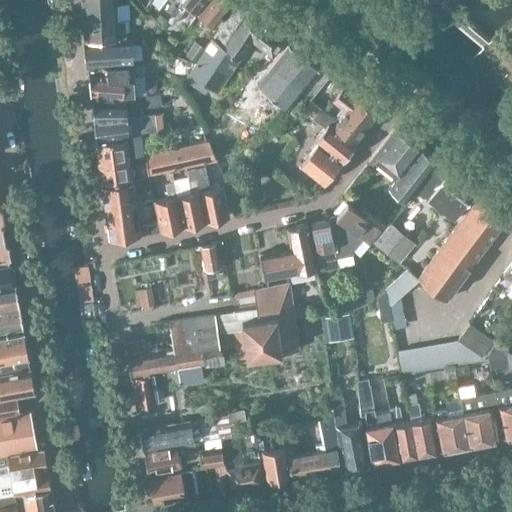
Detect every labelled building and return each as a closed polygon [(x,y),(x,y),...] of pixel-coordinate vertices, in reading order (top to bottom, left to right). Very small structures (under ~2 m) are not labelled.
[(81,0),(85,40),(126,36),(125,20),(117,20),(116,0),(81,0)] [(164,0),(157,9),(167,17),(180,0),(164,0)] [(206,0),(180,0),(167,17),(165,19),(172,25),(187,6),(196,13),(206,0)] [(233,0),(206,0),(196,13),(212,26),(233,0)] [(206,48),(196,62),(184,80),(205,93),(209,87),(217,92),(252,41),(267,53),(264,55),(269,59),(270,58),(284,40),(285,39),(237,1),(206,48)] [(126,36),(85,40),(88,66),(133,63),(131,36),(126,36)] [(185,54),(196,62),(206,48),(195,40),(185,54)] [(287,43),(284,40),(270,58),(273,60),(263,73),(295,99),(301,92),(319,69),(319,68),(288,42),(287,43)] [(134,97),(133,63),(88,66),(90,95),(123,98),(134,97)] [(319,69),(301,92),(310,99),(328,76),(319,69)] [(341,108),(333,117),(335,119),(331,124),(352,141),(375,112),(355,96),(355,97),(342,87),(332,100),(341,108)] [(160,93),(144,95),(146,106),(161,104),(160,93)] [(95,140),(96,140),(127,135),(129,135),(132,135),(156,131),(154,113),(127,116),(125,100),(91,100),(95,140)] [(335,119),(333,117),(314,102),(306,112),(324,127),(314,139),(317,141),(299,164),(322,183),(340,160),(341,160),(354,143),(352,141),(331,124),(335,119)] [(376,160),(397,177),(388,188),(405,202),(438,162),(395,128),(354,180),(357,183),(368,169),(376,160)] [(129,135),(127,135),(96,140),(101,180),(137,175),(138,178),(149,176),(149,174),(216,160),(209,139),(144,153),(146,164),(135,164),(134,157),(135,157),(132,135),(129,135)] [(206,220),(228,215),(222,184),(210,187),(205,165),(194,168),(206,220)] [(183,225),(206,220),(194,168),(185,169),(190,192),(177,194),(183,225)] [(449,170),(427,198),(453,218),(474,190),(449,170)] [(146,220),(146,223),(148,232),(159,229),(159,230),(183,225),(177,194),(174,181),(172,173),(168,174),(170,182),(165,183),(168,196),(154,199),(158,218),(146,220)] [(138,179),(138,178),(136,178),(134,180),(101,185),(105,207),(137,203),(135,189),(151,187),(150,177),(138,179)] [(457,221),(417,276),(445,300),(503,222),(504,221),(504,220),(504,218),(504,217),(504,216),(504,215),(503,214),(477,193),(457,221)] [(338,217),(335,221),(352,249),(362,238),(368,243),(380,230),(380,228),(374,223),(347,201),(335,214),(338,217)] [(148,233),(148,232),(146,223),(140,224),(137,203),(105,207),(109,238),(148,233)] [(337,257),(353,254),(352,249),(335,221),(329,222),(329,219),(311,222),(318,256),(318,257),(320,269),(338,266),(337,257)] [(390,221),(373,241),(399,261),(415,241),(390,221)] [(264,279),(316,268),(307,223),(287,227),(292,253),(276,256),(275,251),(259,254),(264,279)] [(0,261),(8,260),(10,256),(8,245),(5,243),(2,226),(0,226),(0,261)] [(200,245),(204,268),(220,265),(216,242),(200,245)] [(511,260),(502,274),(511,282),(511,260)] [(0,286),(12,284),(11,280),(14,276),(13,270),(9,267),(8,264),(0,265),(0,286)] [(200,272),(185,275),(188,295),(204,292),(200,272)] [(242,326),(246,357),(300,349),(296,320),(295,310),(289,280),(258,287),(262,315),(249,317),(249,316),(239,318),(240,327),(242,326)] [(0,332),(23,329),(15,284),(12,284),(0,286),(0,332)] [(365,303),(374,297),(372,288),(360,290),(363,304),(365,303)] [(356,307),(363,304),(360,290),(353,292),(354,297),(356,307)] [(344,299),(341,304),(343,310),(356,307),(354,297),(344,299)] [(347,311),(321,315),(325,340),(351,336),(347,311)] [(215,315),(208,316),(169,322),(173,347),(156,349),(156,344),(150,345),(149,340),(125,343),(129,374),(177,367),(201,364),(203,364),(204,363),(222,360),(220,349),(224,349),(223,342),(219,343),(217,327),(215,315)] [(457,338),(459,340),(398,351),(402,374),(424,370),(426,382),(446,378),(444,367),(482,360),(487,353),(491,348),(496,341),(469,322),(457,338)] [(0,332),(0,359),(27,354),(28,354),(23,329),(0,332)] [(0,399),(16,396),(34,392),(30,368),(29,368),(27,354),(0,359),(0,399)] [(201,364),(177,367),(180,383),(203,380),(201,364)] [(156,387),(180,383),(177,367),(129,374),(135,405),(159,401),(156,387)] [(372,462),(399,457),(393,420),(391,421),(376,423),(374,407),(370,408),(366,378),(357,380),(361,415),(365,415),(366,425),(372,462)] [(494,390),(460,396),(463,411),(469,443),(499,437),(493,406),(497,405),(494,390)] [(511,400),(511,402),(497,405),(503,436),(511,434),(511,391),(510,392),(511,400)] [(405,393),(410,420),(417,453),(438,449),(432,416),(421,418),(418,401),(417,402),(415,392),(405,393)] [(363,431),(361,421),(344,424),(343,419),(345,419),(343,395),(331,397),(337,435),(343,466),(348,465),(348,466),(363,462),(369,461),(364,431),(363,431)] [(0,454),(35,448),(29,410),(18,412),(16,396),(0,399),(0,454)] [(399,457),(417,453),(410,420),(402,422),(399,405),(389,407),(391,421),(393,420),(399,457)] [(438,449),(469,443),(463,411),(443,415),(442,409),(431,411),(432,416),(438,449)] [(287,456),(291,477),(340,468),(336,447),(338,447),(333,417),(319,419),(323,443),(315,445),(316,450),(287,456)] [(190,420),(141,429),(144,450),(194,442),(190,420)] [(253,433),(237,436),(237,437),(242,461),(258,458),(253,433)] [(234,466),(226,468),(229,487),(263,481),(260,462),(243,465),(242,461),(237,437),(231,438),(233,448),(231,448),(234,466)] [(196,452),(194,442),(144,450),(143,450),(147,472),(180,466),(178,455),(196,452)] [(290,477),(284,446),(261,450),(267,481),(290,477)] [(0,475),(46,467),(43,447),(0,455),(0,475)] [(221,447),(199,450),(202,467),(214,465),(223,464),(221,447)] [(0,496),(13,494),(28,491),(50,487),(46,467),(0,475),(0,496)] [(153,501),(198,492),(194,469),(148,477),(153,501)] [(228,488),(226,474),(214,476),(217,490),(228,488)] [(54,511),(50,487),(28,491),(30,501),(25,502),(26,511),(54,511)] [(0,496),(0,511),(16,511),(13,494),(0,496)]
